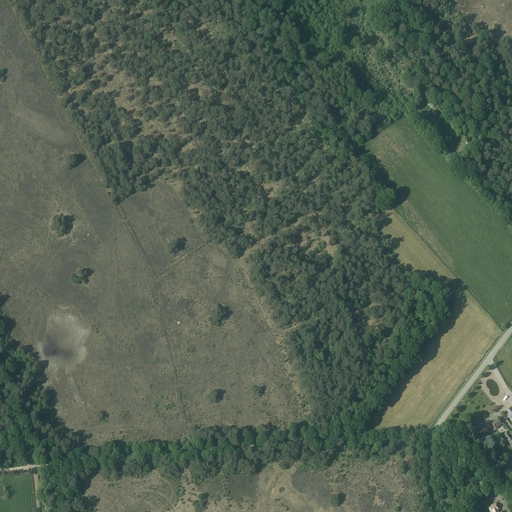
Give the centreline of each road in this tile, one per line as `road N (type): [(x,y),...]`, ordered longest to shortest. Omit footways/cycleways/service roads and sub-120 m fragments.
road 1 (track): [(34,467),(434,433)]
road 2 (unclassified): [(436,511),(434,433),(511,327)]
road 3 (track): [(300,107),(237,0)]
